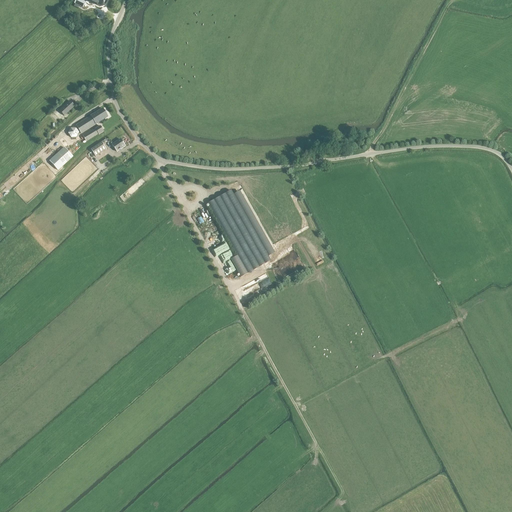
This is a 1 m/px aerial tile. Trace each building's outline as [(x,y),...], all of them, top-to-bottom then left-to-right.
[(64,115),(74,106),(70,101),(59,110),(64,115)] [(76,125),(81,133),(108,117),(103,108),(76,125)] [(98,135),(103,132),(100,126),(83,136),(86,141),(98,134),(98,135)] [(117,152),(125,146),(120,139),(112,145),(117,152)] [(101,142),(91,149),(95,156),(106,149),(101,142)] [(73,157),(64,148),(50,161),(58,170),(73,157)] [(208,204),(247,274),(271,261),(268,257),(274,254),(239,192),(234,195),(231,191),(208,204)]
